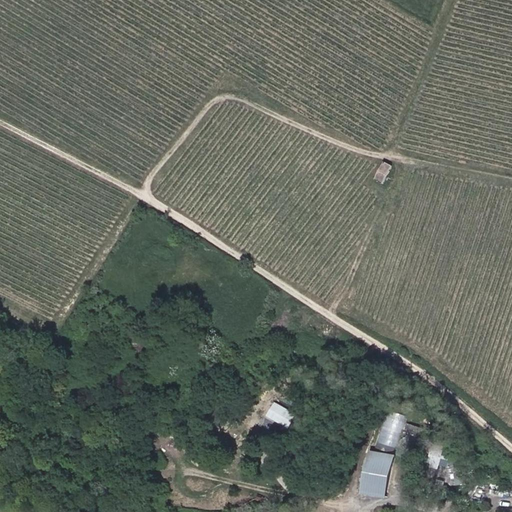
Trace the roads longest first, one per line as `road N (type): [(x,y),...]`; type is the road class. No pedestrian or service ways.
road 1 (track): [(511,443),(415,368),(150,191),(156,170),(224,97),(352,146),(408,158)]
road 2 (track): [(332,316),(350,295),(408,158)]
road 3 (track): [(150,191),(0,119)]
